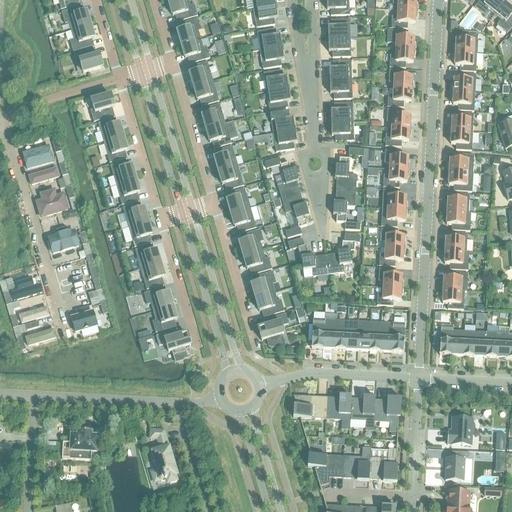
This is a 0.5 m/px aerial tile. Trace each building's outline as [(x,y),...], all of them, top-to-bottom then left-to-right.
[(57,0),(61,11),(81,5),(82,5),(80,0),(57,0)] [(188,0),(182,0),(169,4),(171,12),(173,12),(177,24),(177,23),(197,17),(194,6),(191,7),(188,0)] [(251,0),(253,10),(276,7),(276,6),(275,7),(274,3),(275,3),(274,0),(251,0)] [(348,0),(326,0),(327,11),(330,11),(331,17),(349,17),(348,0)] [(398,5),(398,11),(417,13),(418,11),(417,5),(416,5),(416,0),(415,0),(392,0),(392,5),(398,5)] [(481,0),(474,8),(485,17),(484,18),(489,23),(495,16),(507,0),(481,0)] [(511,3),(508,0),(507,0),(495,16),(501,21),(497,26),(507,34),(511,28),(511,3)] [(68,24),(71,32),(90,26),(88,18),(87,18),(87,19),(86,19),(82,7),(61,13),(65,25),(68,24)] [(276,7),(253,10),(256,29),(275,26),(274,20),(277,19),(276,11),(275,11),(275,7),(276,7)] [(417,13),(398,11),(397,18),(392,17),(391,30),(407,31),(408,24),(415,25),(415,20),(416,20),(417,14),(417,13)] [(475,11),(462,24),(470,32),(483,19),(475,11)] [(178,38),(181,47),(201,41),(198,32),(202,31),(198,20),(178,26),(178,25),(177,25),(181,37),(179,38),(179,37),(178,38)] [(327,40),(350,40),(349,21),(331,21),(331,28),(327,28),(328,40),(327,40)] [(90,26),(71,32),(73,41),(70,42),(73,53),(93,47),(94,47),(90,35),(93,35),(90,26)] [(257,33),(260,52),(283,48),(281,48),(281,45),(280,36),(276,36),(275,30),(257,33)] [(396,45),(395,51),(415,52),(415,50),(415,44),(414,44),(414,39),(407,39),(407,33),(387,32),(387,44),(396,45)] [(453,53),(453,54),(476,55),(477,36),(461,36),(461,42),(456,41),(456,46),(454,46),(453,53)] [(350,40),(327,40),(327,41),(328,41),(328,53),(332,53),(332,59),(351,59),(350,40)] [(201,41),(181,47),(183,54),(186,54),(189,66),(189,65),(210,60),(206,48),(203,49),(201,41)] [(225,41),(217,43),(221,56),(229,54),(225,41)] [(283,48),(260,52),(263,71),(281,68),(280,62),(284,61),(282,52),(281,49),(283,49),(283,48)] [(103,69),(100,61),(98,62),(94,49),(94,50),(74,55),(77,67),(81,66),(83,74),(103,69)] [(415,52),(395,51),(395,57),(390,57),(389,69),(405,70),(406,64),(410,64),(413,64),(413,59),(414,59),(415,53),(415,52)] [(476,55),(453,54),(453,55),(453,61),(455,62),(455,67),(460,67),(460,73),(475,73),(476,55)] [(190,68),(193,80),(192,80),(191,80),(193,89),(213,83),(207,63),(190,68)] [(328,82),(352,82),(351,63),(332,63),(332,69),(329,70),(329,82),(328,82)] [(394,84),(393,90),(413,91),(413,90),(413,84),(412,84),(412,79),(405,78),(405,72),(389,71),(388,84),(394,84)] [(263,75),(266,93),(289,90),(289,89),(288,90),(287,86),(288,86),(286,77),(283,78),(282,72),(263,75)] [(451,92),(451,93),(474,94),(475,76),(459,75),(459,81),(454,80),(454,85),(452,85),(452,92),(451,92)] [(352,82),(328,82),(328,83),(329,83),(330,95),(333,95),(334,101),(352,101),(352,82)] [(213,83),(193,89),(196,97),(198,96),(202,108),(219,103),(213,83)] [(233,88),(236,99),(242,97),(239,86),(233,88)] [(289,90),(266,93),(269,112),(288,109),(287,103),(290,102),(289,94),(288,90),(290,90),(289,90)] [(413,91),(393,90),(393,96),(388,96),(387,108),(403,109),(404,103),(411,103),(411,98),(412,99),(413,93),(413,91)] [(474,94),(451,93),(451,94),(451,101),(453,101),(453,106),(458,106),(458,112),(474,113),(474,94)] [(91,102),(94,111),(90,112),(94,123),(114,117),(111,105),(113,104),(111,97),(91,102)] [(241,117),(247,116),(244,99),(238,100),(241,117)] [(202,110),(206,122),(204,122),(203,122),(206,131),(225,125),(219,105),(203,110),(202,110)] [(330,124),(353,124),(352,105),(334,105),(334,111),(330,112),(331,124),(330,124)] [(392,123),(391,130),(411,131),(411,129),(411,123),(410,123),(410,118),(403,118),(403,111),(387,111),(386,123),(392,123)] [(270,116),(273,135),(296,131),(294,131),(294,128),(293,119),(289,119),(288,113),(270,116)] [(487,122),(488,115),(479,113),(478,121),(487,122)] [(449,131),(449,133),(473,134),(473,115),(458,114),(457,120),(452,120),(452,125),(450,124),(450,131),(449,131)] [(498,127),(505,150),(511,147),(511,117),(507,120),(508,124),(498,127)] [(115,120),(98,124),(104,144),(123,139),(121,130),(120,130),(120,131),(119,131),(115,119),(115,120)] [(225,125),(206,131),(208,139),(210,138),(214,150),(231,145),(230,141),(237,139),(233,123),(225,125)] [(353,124),(330,124),(330,125),(331,125),(331,137),(335,137),(335,143),(354,143),(353,124)] [(411,131),(391,130),(391,136),(386,135),(385,148),(401,149),(401,142),(409,143),(409,138),(410,138),(411,132),(411,131)] [(296,131),(273,135),(275,146),(276,154),(294,151),(293,145),(297,144),(295,135),(295,132),(296,132),(296,131)] [(473,134),(449,133),(450,133),(449,140),(451,140),(451,145),(456,145),(456,151),(472,152),(473,134)] [(123,139),(104,144),(109,164),(126,159),(126,160),(127,160),(123,147),(126,147),(123,139)] [(52,143),(55,154),(61,152),(58,141),(52,143)] [(50,147),(25,155),(29,169),(54,162),(50,147)] [(215,152),(218,164),(216,165),(216,164),(218,173),(238,167),(232,147),(215,152)] [(348,157),(363,158),(364,151),(349,150),(348,157)] [(390,164),(389,171),(409,172),(409,170),(409,164),(408,164),(408,159),(401,159),(401,153),(385,152),(384,164),(390,164)] [(447,172),(447,174),(473,175),(474,156),(455,155),(455,161),(450,161),(450,166),(448,166),(447,172)] [(277,185),(281,200),(300,195),(297,183),(298,182),(297,178),(295,170),(291,172),(288,164),(281,166),(279,159),(265,163),(267,170),(280,166),(285,183),(277,185)] [(337,179),(336,191),(355,193),(356,177),(348,176),(349,160),(339,159),(339,167),(335,167),(335,175),(335,179),(337,179)] [(127,162),(110,167),(116,187),(136,181),(133,173),(131,173),(127,161),(127,162)] [(59,166),(62,177),(68,176),(64,164),(59,166)] [(238,167),(218,173),(221,181),(223,180),(226,193),(227,192),(244,187),(238,167)] [(57,169),(32,177),(34,184),(59,177),(57,169)] [(511,170),(503,174),(506,186),(503,187),(508,202),(511,200),(511,170)] [(409,172),(389,171),(389,177),(384,176),(383,189),(399,190),(399,184),(407,184),(407,179),(408,179),(409,173),(409,172)] [(473,175),(447,174),(447,175),(447,181),(449,181),(448,186),(454,187),(453,193),(472,193),(473,175)] [(136,181),(116,187),(122,207),(139,202),(136,190),(137,189),(137,190),(138,190),(136,181)] [(65,189),(69,200),(75,199),(71,187),(65,189)] [(227,194),(230,206),(228,207),(231,215),(250,209),(244,189),(227,194)] [(38,201),(42,217),(68,210),(64,194),(56,197),(55,191),(41,194),(42,200),(38,201)] [(355,193),(336,191),(335,204),(334,204),(333,208),(333,216),(336,216),(336,224),(345,224),(345,231),(360,232),(360,225),(346,224),(347,208),(355,208),(355,193)] [(383,191),(382,210),(407,211),(407,210),(407,204),(405,204),(406,199),(399,198),(399,192),(383,191)] [(300,195),(281,200),(286,215),(294,213),(298,229),(285,233),(287,240),(302,236),(300,229),(307,227),(305,219),(309,218),(306,210),(305,206),(303,206),(300,195)] [(445,212),(445,213),(471,214),(468,214),(469,196),(453,195),(453,201),(448,200),(447,205),(446,205),(445,212)] [(139,204),(122,209),(128,229),(148,223),(145,214),(145,215),(143,216),(140,204),(139,204)] [(250,209),(231,215),(233,224),(234,224),(234,223),(235,223),(239,235),(239,234),(256,229),(250,209)] [(407,211),(382,210),(381,228),(397,229),(397,223),(404,223),(405,218),(406,218),(407,212),(407,211)] [(471,214),(445,213),(445,214),(445,221),(447,221),(446,226),(452,226),(451,232),(470,233),(471,214)] [(148,223),(128,229),(134,249),(151,244),(152,244),(148,232),(150,231),(148,223)] [(385,243),(385,249),(405,250),(405,249),(405,243),(403,243),(404,238),(396,238),(397,231),(381,230),(380,243),(385,243)] [(240,236),(239,237),(243,248),(240,249),(243,257),(266,251),(260,231),(240,237),(240,236)] [(75,232),(49,240),(54,254),(79,246),(75,232)] [(79,235),(82,246),(88,245),(85,233),(79,235)] [(443,251),(443,252),(469,254),(469,253),(466,253),(467,235),(451,234),(451,240),(446,240),(445,245),(444,245),(443,251)] [(338,255),(326,257),(328,276),(344,274),(343,266),(352,265),(350,253),(354,252),(354,244),(359,245),(359,237),(344,236),(344,243),(342,243),(342,253),(338,253),(338,255)] [(328,276),(326,257),(313,258),(313,257),(309,257),(306,246),(304,247),(302,240),(288,244),(290,252),(297,249),(300,260),(301,260),(303,271),(312,270),(313,278),(328,276)] [(152,246),(135,251),(141,271),(160,265),(158,257),(157,257),(156,258),(152,246)] [(405,250),(385,249),(385,255),(379,255),(379,268),(395,268),(395,262),(402,263),(403,258),(404,258),(405,252),(405,250)] [(266,251),(243,257),(245,266),(247,265),(251,277),(272,271),(266,251)] [(469,254),(443,252),(443,254),(443,260),(445,260),(444,265),(450,265),(449,271),(468,272),(469,254)] [(86,258),(89,269),(95,268),(92,256),(86,258)] [(83,260),(57,268),(61,281),(71,278),(73,284),(84,280),(83,274),(87,273),(83,260)] [(160,265),(141,271),(147,291),(163,286),(164,286),(160,274),(163,273),(160,265)] [(383,283),(383,289),(403,290),(403,288),(403,282),(401,282),(402,277),(394,277),(395,271),(379,270),(378,282),(383,283)] [(253,291),(255,300),(275,294),(272,285),(276,284),(272,273),(252,279),(255,291),(253,291)] [(441,290),(441,292),(467,293),(468,274),(449,273),(449,279),(444,279),(443,284),(442,284),(441,290)] [(16,301),(43,293),(38,277),(18,283),(20,291),(14,293),(16,301)] [(92,306),(99,304),(105,302),(102,291),(98,279),(92,281),(97,297),(90,299),(92,306)] [(93,286),(69,293),(71,299),(95,292),(93,286)] [(151,305),(153,313),(173,308),(170,299),(169,299),(170,300),(168,300),(164,288),(164,289),(144,294),(147,306),(151,305)] [(403,290),(383,289),(383,295),(377,295),(377,307),(393,308),(393,302),(400,302),(401,297),(402,297),(403,291),(403,290)] [(467,293),(441,292),(441,293),(441,299),(443,299),(442,304),(448,305),(447,311),(463,311),(464,293),(467,293)] [(3,295),(6,306),(12,304),(9,293),(3,295)] [(275,294),(255,300),(258,308),(260,307),(263,319),(264,319),(284,313),(281,301),(277,302),(275,294)] [(283,300),(285,308),(293,306),(291,298),(283,300)] [(105,302),(99,304),(106,327),(112,325),(108,314),(105,302)] [(50,316),(47,308),(23,315),(25,323),(50,316)] [(173,308),(153,313),(156,322),(152,323),(155,334),(176,328),(176,329),(173,317),(175,316),(173,308)] [(94,313),(72,319),(76,332),(98,325),(94,313)] [(479,314),(478,328),(488,329),(489,315),(479,314)] [(301,349),(301,348),(284,348),(281,336),(284,335),(281,327),(288,325),(285,315),(264,321),(268,336),(266,336),(267,339),(270,350),(271,350),(270,347),(301,349)] [(10,318),(13,329),(19,327),(15,316),(10,318)] [(308,329),(308,342),(310,342),(312,342),(311,350),(323,350),(325,321),(313,321),(312,329),(308,329)] [(323,350),(334,351),(336,322),(325,321),(323,350)] [(334,351),(346,351),(347,322),(336,322),(334,351)] [(346,351),(357,352),(359,323),(347,322),(346,351)] [(357,352),(369,353),(370,324),(359,323),(357,352)] [(369,353),(380,353),(381,324),(370,324),(369,353)] [(380,353),(391,354),(393,325),(381,324),(380,353)] [(393,325),(391,354),(403,354),(405,325),(393,325)] [(433,333),(433,342),(440,343),(439,356),(451,357),(452,328),(441,327),(441,334),(433,333)] [(462,358),(464,333),(453,332),(453,328),(452,328),(451,357),(462,358)] [(56,338),(53,329),(27,337),(30,346),(56,338)] [(147,361),(160,357),(159,350),(158,350),(154,330),(141,333),(147,361)] [(156,337),(159,347),(166,345),(168,353),(172,352),(174,361),(187,357),(184,348),(182,349),(177,330),(177,331),(156,337)] [(464,333),(462,358),(474,358),(475,333),(464,333)] [(474,358),(485,359),(486,334),(475,333),(474,358)] [(486,334),(485,359),(497,359),(498,334),(486,334)] [(498,334),(497,359),(508,360),(509,335),(498,334)] [(16,341),(20,352),(25,351),(22,339),(16,341)] [(326,420),(327,398),(293,396),(296,406),(293,405),(292,418),(326,420)] [(327,398),(326,420),(341,420),(341,430),(349,431),(351,399),(327,398)] [(351,399),(349,431),(349,429),(365,430),(365,431),(373,432),(375,400),(351,399)] [(375,400),(373,432),(374,422),(389,423),(389,433),(397,433),(399,402),(375,400)] [(452,419),(452,436),(447,436),(447,446),(448,446),(448,445),(451,445),(451,446),(471,447),(472,420),(465,420),(464,418),(461,418),(459,419),(452,419)] [(170,483),(170,484),(177,482),(175,476),(177,476),(173,464),(172,464),(171,461),(172,460),(168,448),(168,449),(166,445),(167,445),(164,432),(151,431),(150,440),(157,440),(160,451),(152,453),(152,454),(150,455),(152,462),(155,461),(158,472),(155,473),(157,482),(160,481),(161,482),(166,481),(167,484),(170,483)] [(78,432),(77,441),(79,442),(76,445),(63,444),(62,460),(91,462),(91,453),(97,453),(98,442),(91,442),(92,432),(78,432)] [(493,451),(504,452),(504,442),(494,442),(493,451)] [(368,480),(370,449),(362,448),(361,458),(343,457),(342,479),(368,480)] [(370,449),(368,480),(395,482),(396,450),(388,450),(387,459),(370,458),(370,449)] [(468,461),(469,454),(452,453),(451,460),(446,459),(446,468),(445,472),(446,472),(445,474),(444,475),(444,478),(445,480),(445,482),(463,483),(464,461),(468,461)] [(342,479),(343,457),(307,455),(307,467),(314,468),(319,487),(328,484),(329,478),(342,479)] [(484,498),(500,498),(501,490),(485,490),(484,498)] [(451,493),(450,506),(447,506),(447,507),(444,510),(443,511),(471,511),(472,511),(469,509),(469,507),(469,494),(451,493)]
